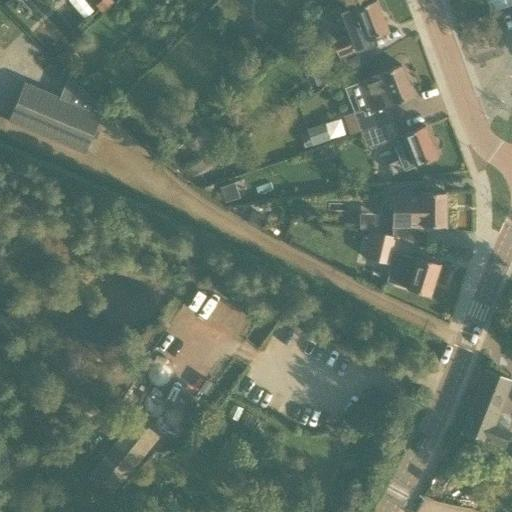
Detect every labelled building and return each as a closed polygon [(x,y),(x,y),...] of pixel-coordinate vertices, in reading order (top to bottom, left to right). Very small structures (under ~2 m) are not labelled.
[(90,16),(96,10),(85,0),(74,0),(90,16)] [(353,9),(361,30),(332,41),(345,74),(373,58),(366,40),(388,32),(376,0),(353,9)] [(511,0),(485,0),(490,12),(511,5),(511,0)] [(361,132),(391,122),(385,107),(391,105),(414,96),(401,65),(358,82),(368,106),(353,112),(361,132)] [(8,120),(8,121),(85,154),(101,116),(34,88),(19,125),(8,120)] [(391,122),(361,132),(368,148),(397,137),(391,122)] [(311,146),(329,140),(323,124),(306,130),(311,146)] [(392,141),(399,160),(388,164),(392,175),(437,157),(425,126),(402,135),(398,136),(399,139),(392,141)] [(196,173),(214,161),(209,154),(191,166),(196,173)] [(392,196),(392,226),(421,226),(421,227),(446,227),(446,193),(422,193),(422,196),(392,196)] [(391,265),(398,238),(371,231),(364,259),(391,265)] [(430,297),(440,264),(417,257),(410,279),(389,272),(386,282),(407,289),(406,289),(430,297)] [(510,430),(495,423),(511,380),(511,379),(486,370),(461,432),(502,449),(510,430)]
